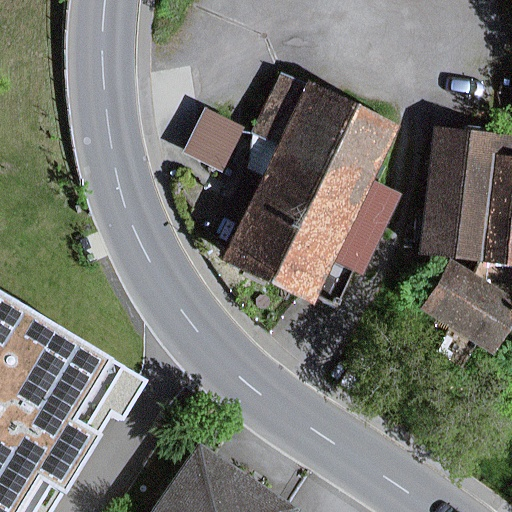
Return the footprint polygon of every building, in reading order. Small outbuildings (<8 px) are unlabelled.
[(391,126),(276,71),(246,133),(269,144),(211,262),(302,307),(325,261),(356,276),(395,196),(364,181),(391,126)] [(215,173),(237,128),(199,110),(177,154),(215,173)] [(511,159),(506,158),(509,138),(426,127),(410,256),(475,264),(468,275),(511,303),(511,159)] [(511,303),(468,275),(444,260),(413,309),(485,353),(511,309),(511,303)] [(142,378),(0,291),(0,511),(57,511),(46,505),(98,420),(111,428),(142,378)] [(201,404),(184,389),(167,408),(184,423),(201,404)] [(285,511),(286,511),(190,446),(144,511),(285,511)]
